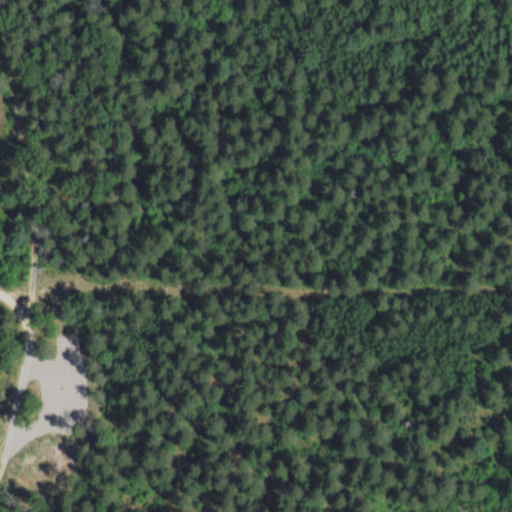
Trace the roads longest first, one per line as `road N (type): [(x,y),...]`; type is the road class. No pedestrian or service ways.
road 1 (track): [(511,289),(99,297),(0,286)]
road 2 (track): [(0,298),(9,221),(0,164)]
